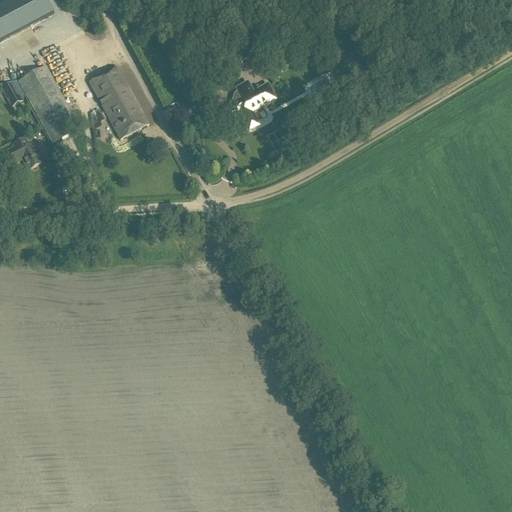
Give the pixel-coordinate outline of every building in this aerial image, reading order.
[(13,0),(0,7),(0,42),(50,16),(41,0),(13,0)] [(372,56),(358,62),(365,78),(380,72),(372,56)] [(46,69),(19,83),(52,146),(80,131),(46,69)] [(118,69),(89,84),(120,142),(149,127),(118,69)] [(227,109),(226,112),(229,118),(232,118),(239,115),(246,128),(250,129),(254,127),(255,123),(253,120),(264,114),(261,109),(275,101),(267,86),(253,94),(247,84),(237,90),(241,101),(227,109)] [(3,92),(12,109),(24,103),(22,100),(16,87),(15,86),(3,92)] [(88,116),(97,116),(96,106),(88,107),(88,116)] [(15,150),(5,155),(11,167),(22,161),(28,172),(42,165),(33,146),(29,148),(26,140),(13,147),(15,150)] [(63,146),(53,150),(61,164),(70,160),(63,146)]
